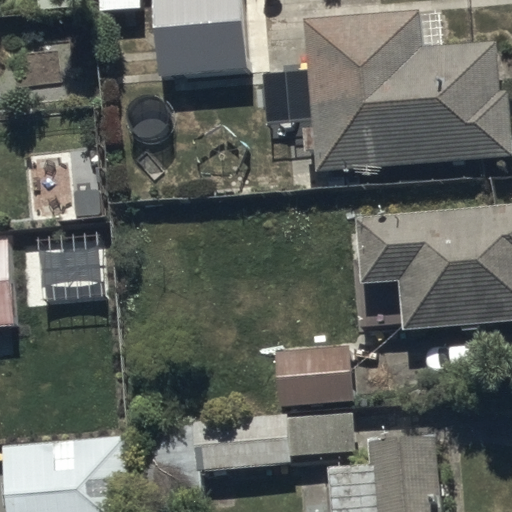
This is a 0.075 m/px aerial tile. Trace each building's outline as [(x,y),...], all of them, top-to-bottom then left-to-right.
[(262,0),(160,0),(165,79),(267,72),(262,0)] [(503,44),(450,47),(447,11),(313,19),(323,170),(511,158),(511,90),(506,91),(503,44)] [(511,205),(363,215),(367,283),(404,280),(407,329),(511,321),(511,205)] [(51,238),(0,239),(0,327),(22,327),(20,279),(52,278),(51,238)] [(282,350),(286,408),(360,402),(356,344),(282,350)] [(292,417),(139,431),(146,511),(154,511),(206,508),(203,472),(295,464),(294,457),(361,452),(358,413),(292,419),(292,417)] [(136,511),(130,436),(8,446),(14,511),(136,511)] [(447,511),(442,436),(377,441),(378,466),(335,469),(338,511),(447,511)]
